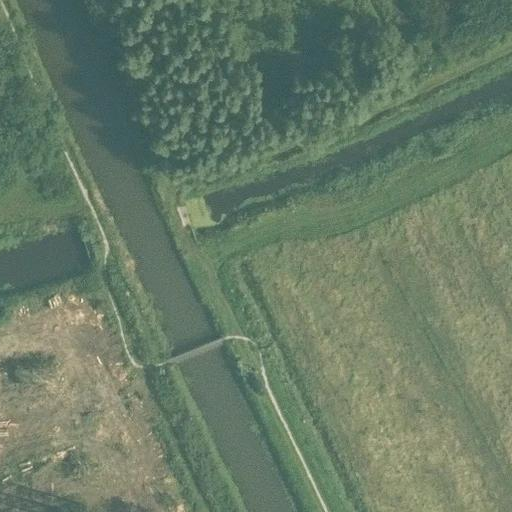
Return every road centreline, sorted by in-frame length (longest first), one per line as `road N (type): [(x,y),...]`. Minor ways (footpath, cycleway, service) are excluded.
road 1 (track): [(238,330),(170,189),(511,42)]
road 2 (track): [(126,376),(88,214),(0,25)]
road 3 (track): [(328,511),(238,330)]
road 4 (track): [(183,511),(126,376)]
